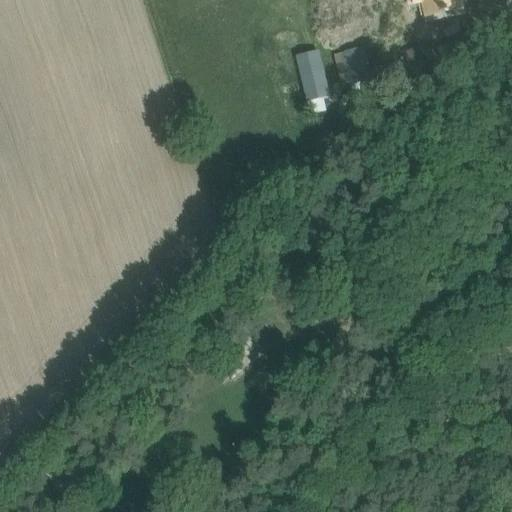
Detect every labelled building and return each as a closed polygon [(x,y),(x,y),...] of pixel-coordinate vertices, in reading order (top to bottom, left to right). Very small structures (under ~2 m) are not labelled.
[(414,0),(417,12),(427,9),(431,27),(461,20),(459,14),(456,0),(414,0)] [(486,0),(485,3),(508,10),(511,0),(486,0)] [(379,14),(383,7),(374,2),(371,9),(379,14)] [(373,92),(363,48),(334,55),(341,87),(352,84),(354,96),(373,92)] [(329,98),(318,51),(296,56),(307,104),(304,104),(306,116),(328,111),(325,99),(329,98)] [(258,347),(248,337),(228,357),(227,355),(221,360),(223,362),(218,367),(233,381),(251,363),(247,358),(258,347)]
